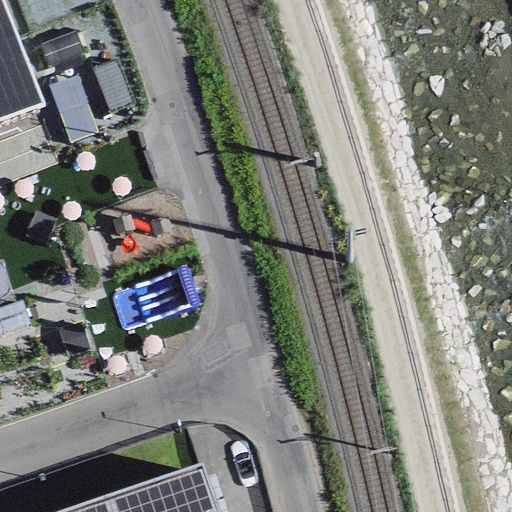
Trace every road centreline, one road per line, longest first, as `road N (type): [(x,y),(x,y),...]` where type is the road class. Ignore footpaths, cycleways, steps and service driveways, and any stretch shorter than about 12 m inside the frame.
road 1 (unclassified): [(441,511),(387,295),(290,0)]
road 2 (unclassified): [(132,0),(250,369)]
road 3 (unclassified): [(0,457),(250,369)]
road 4 (unclassified): [(250,369),(288,511)]
